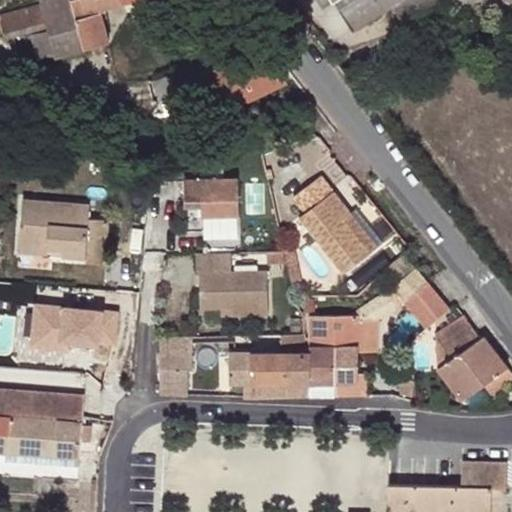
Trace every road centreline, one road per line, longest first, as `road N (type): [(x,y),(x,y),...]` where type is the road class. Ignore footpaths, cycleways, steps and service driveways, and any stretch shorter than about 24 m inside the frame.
road 1 (residential): [(511,419),(168,408),(139,422),(114,456),(104,511)]
road 2 (residential): [(511,323),(265,0)]
road 3 (unknown): [(139,422),(153,261)]
